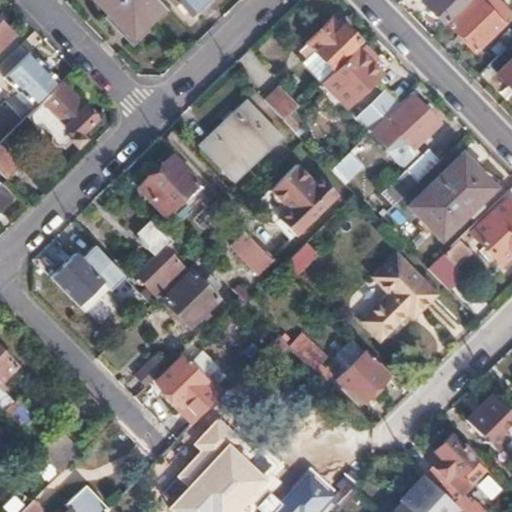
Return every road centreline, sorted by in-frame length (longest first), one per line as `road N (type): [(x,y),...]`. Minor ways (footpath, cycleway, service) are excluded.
road 1 (residential): [(0,278),(163,444)]
road 2 (residential): [(0,273),(170,120)]
road 3 (residential): [(373,0),(511,142)]
road 4 (residential): [(385,441),(511,318)]
road 5 (residential): [(170,120),(295,0)]
road 6 (residential): [(45,0),(170,120)]
